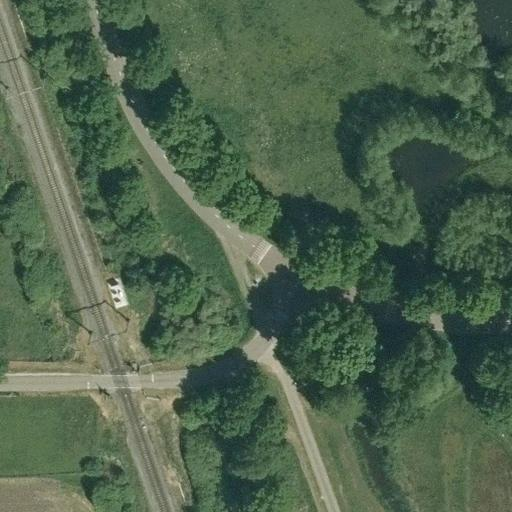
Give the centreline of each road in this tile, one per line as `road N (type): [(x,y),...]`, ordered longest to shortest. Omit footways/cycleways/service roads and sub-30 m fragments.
road 1 (tertiary): [(299,275),(254,249),(180,179),(154,144),(88,0)]
road 2 (unclassified): [(299,275),(272,335),(221,372),(172,381),(0,382)]
road 3 (tertiary): [(299,275),(416,321),(511,326)]
